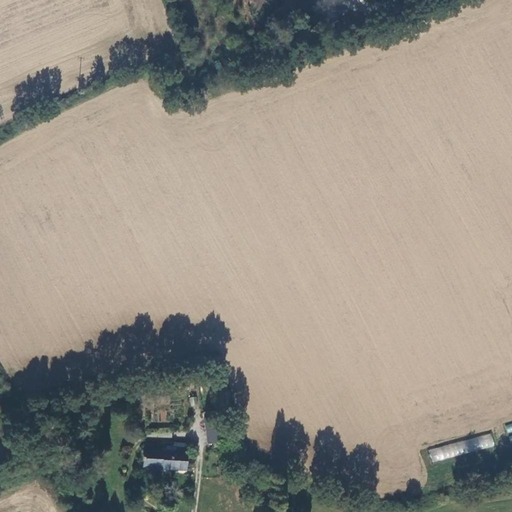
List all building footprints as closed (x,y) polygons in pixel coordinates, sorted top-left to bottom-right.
[(335,20),(340,31),(349,27),(344,16),(335,20)] [(221,428),(219,416),(204,418),(205,430),(221,428)] [(221,428),(205,430),(207,443),(222,441),(221,428)] [(428,448),(431,460),(494,448),(492,435),(428,448)] [(185,471),(186,446),(176,445),(176,448),(176,453),(165,452),(145,451),(144,465),(161,466),(161,469),(185,471)]
